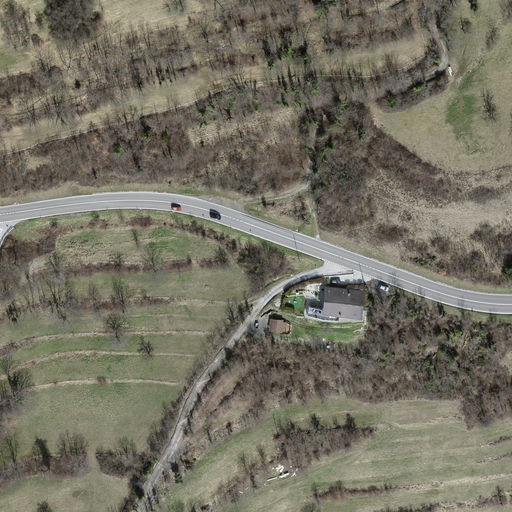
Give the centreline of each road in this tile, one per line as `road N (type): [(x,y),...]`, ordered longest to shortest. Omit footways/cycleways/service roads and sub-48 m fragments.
road 1 (secondary): [(511,304),(440,293),(181,203),(121,199),(0,214)]
road 2 (track): [(438,0),(450,55),(445,67),(414,86),(328,110),(315,135),(311,191),(320,248)]
